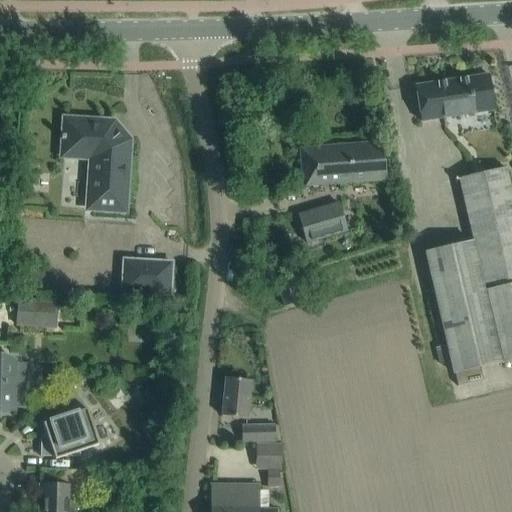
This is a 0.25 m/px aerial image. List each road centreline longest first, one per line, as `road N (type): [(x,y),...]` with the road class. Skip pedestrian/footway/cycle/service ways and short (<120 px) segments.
road 1 (residential): [(188,511),(218,263),(192,29)]
road 2 (tertiary): [(192,29),(511,13)]
road 3 (tertiary): [(0,31),(192,29)]
